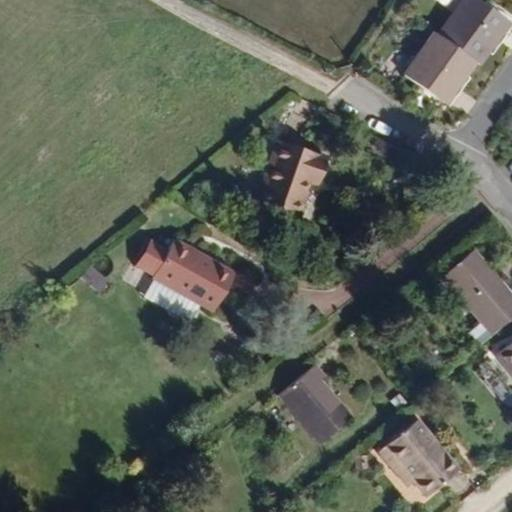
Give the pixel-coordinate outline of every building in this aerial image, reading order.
[(508,23),(475,0),(457,0),(433,35),(472,62),(477,66),(508,23)] [(441,105),(472,62),(433,35),(428,32),(398,74),(441,105)] [(294,220),(304,187),(306,179),(315,182),(324,156),(273,138),(251,206),(294,220)] [(313,188),(315,182),(306,179),(304,187),(313,188)] [(231,274),(170,240),(163,250),(145,240),(130,266),(148,275),(146,278),(208,313),(231,274)] [(511,314),(511,298),(471,249),(438,277),(487,336),(511,314)] [(78,280),(100,293),(107,279),(85,266),(78,280)] [(511,338),(493,354),(511,377),(511,338)] [(348,417),(318,380),(322,376),(311,363),(273,395),(314,445),(348,417)] [(454,471),(411,420),(374,451),(396,477),(402,471),(409,483),(422,498),(454,471)] [(409,483),(402,471),(396,477),(404,487),(409,483)]
